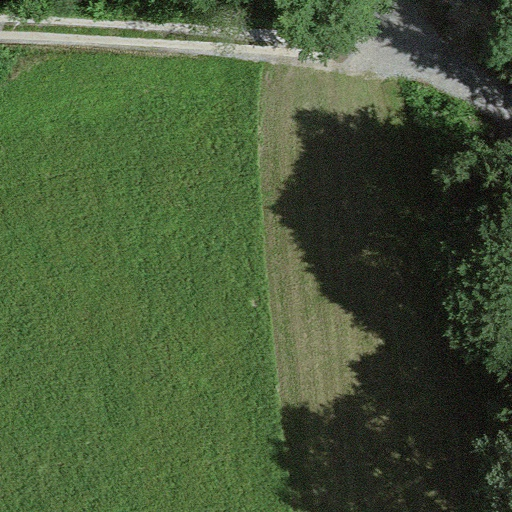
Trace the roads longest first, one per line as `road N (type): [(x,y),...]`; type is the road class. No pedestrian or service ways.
road 1 (track): [(332,51),(0,34)]
road 2 (track): [(511,87),(393,47),(332,51)]
